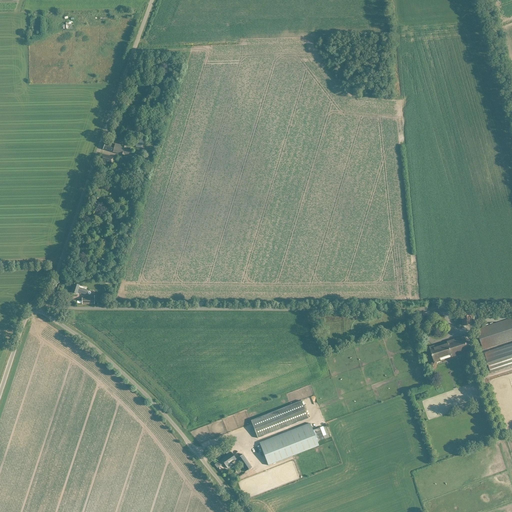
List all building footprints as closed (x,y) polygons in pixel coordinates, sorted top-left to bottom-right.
[(115,145),(110,144),(105,142),(103,149),(113,152),(128,156),(127,159),(135,162),(137,155),(130,153),(129,152),(130,149),(115,144),(115,145)] [(113,158),(101,154),(99,163),(111,166),(113,158)] [(83,288),(79,287),(79,286),(74,284),(72,293),(77,294),(77,292),(86,295),(87,290),(86,289),(83,288)] [(471,312),(463,312),(463,325),(472,325),(471,312)] [(510,313),(481,314),(481,322),(497,322),(511,317),(510,313)] [(511,318),(477,330),(483,350),(511,340),(511,344),(484,353),(491,373),(511,366),(511,318)] [(464,337),(448,342),(449,344),(435,349),(434,346),(430,348),(434,361),(433,363),(432,364),(432,365),(431,365),(431,366),(431,367),(431,368),(431,369),(432,369),(432,370),(433,370),(434,370),(435,370),(435,369),(436,369),(436,368),(437,367),(437,365),(438,363),(441,362),(440,359),(452,355),(452,356),(469,350),(464,337)] [(251,420),(253,425),(258,438),(308,419),(301,401),(251,420)] [(319,446),(310,423),(259,443),(268,465),(319,446)] [(226,466),(236,459),(231,452),(228,454),(228,455),(222,460),(226,466)] [(243,454),(238,458),(236,459),(245,472),(252,467),(243,454)]
